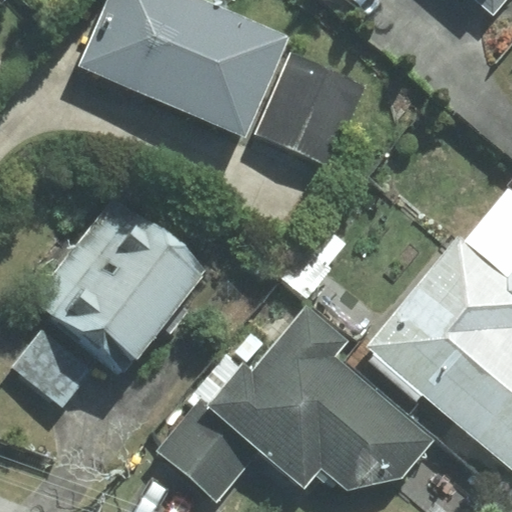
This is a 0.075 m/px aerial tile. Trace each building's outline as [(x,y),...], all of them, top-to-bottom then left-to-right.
[(364,85),(179,0),(93,0),(59,75),(222,150),(227,139),(319,182),(364,85)] [(451,0),(479,23),(499,0),(451,0)] [(511,330),(511,209),(493,194),(447,249),(439,243),(345,357),(353,363),(346,373),(395,413),(402,404),(511,493),(511,343),(502,335),(508,327),(511,330)] [(105,203),(18,306),(41,325),(1,374),(51,414),(82,376),(70,364),(76,358),(94,371),(96,369),(103,375),(194,272),(105,203)] [(329,352),(288,313),(251,352),(239,341),(177,406),(184,412),(143,456),(201,510),(244,465),(282,501),(303,479),(329,500),(376,489),(376,480),(384,488),(419,448),(319,362),(329,352)]
